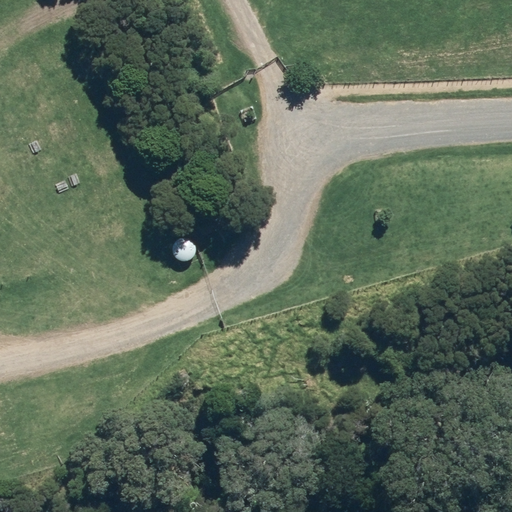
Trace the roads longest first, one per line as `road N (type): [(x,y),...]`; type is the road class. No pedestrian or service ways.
road 1 (track): [(301,137),(289,230),(246,288),(217,308),(129,335),(0,357)]
road 2 (track): [(301,137),(234,0)]
